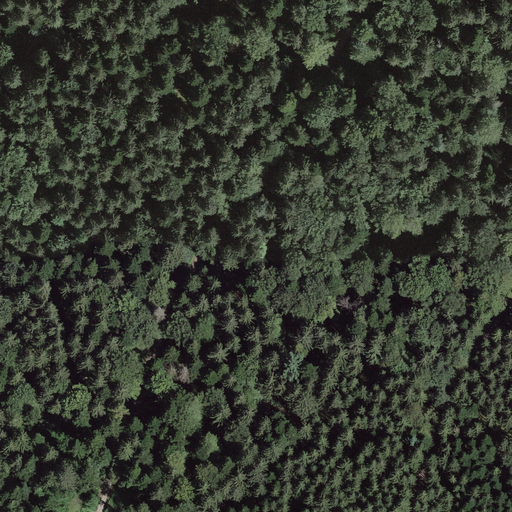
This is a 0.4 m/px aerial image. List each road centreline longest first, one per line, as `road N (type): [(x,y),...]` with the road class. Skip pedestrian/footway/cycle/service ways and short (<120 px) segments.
road 1 (track): [(99,511),(208,245),(371,0)]
road 2 (track): [(511,295),(455,366),(432,413),(411,511)]
